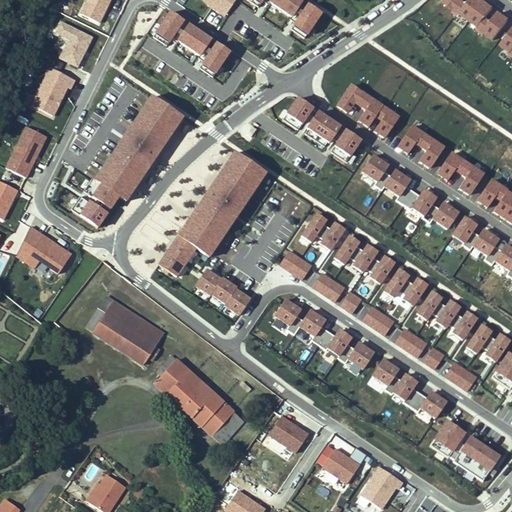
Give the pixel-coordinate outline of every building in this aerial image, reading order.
[(87,0),(80,15),(98,24),(110,0),(87,0)] [(224,17),(236,0),(202,0),(220,12),(219,13),(224,17)] [(245,0),(258,8),(263,0),(245,0)] [(292,20),(303,3),(297,0),(271,0),(269,4),(292,20)] [(459,0),(445,0),(443,3),(494,40),(510,18),(497,9),(490,19),(486,17),(493,8),(482,0),(469,0),(466,5),(460,0),(459,0)] [(295,15),(300,19),(308,7),(302,4),(295,15)] [(305,41),(322,16),(308,7),(300,19),(291,32),(305,41)] [(182,23),(168,13),(152,38),(165,47),(177,29),(182,23)] [(54,48),(59,51),(56,57),(77,67),(92,36),(59,20),(52,33),(59,37),(54,48)] [(183,33),(187,27),(182,23),(177,29),(183,33)] [(210,42),(210,41),(187,26),(187,27),(183,33),(176,42),(199,58),(202,53),(210,42)] [(511,28),(500,45),(511,53),(511,28)] [(202,53),(208,57),(215,46),(210,42),(202,53)] [(199,70),(212,79),(229,54),(215,45),(215,46),(208,57),(199,70)] [(53,70),(49,78),(46,77),(31,108),(52,118),(57,107),(55,106),(57,103),(58,104),(66,88),(69,90),(74,80),(53,70)] [(400,116),(349,84),(336,104),(346,111),(353,101),(364,108),(357,120),(368,127),(374,116),(379,119),(371,131),(384,140),(400,116)] [(146,95),(141,103),(144,105),(149,97),(146,95)] [(178,116),(149,97),(144,105),(141,103),(131,117),(135,119),(129,128),(125,125),(110,148),(114,150),(108,159),(104,157),(95,171),(99,173),(93,181),(118,198),(121,200),(127,192),(130,195),(150,165),(160,150),(157,148),(163,139),(167,141),(176,127),(172,124),(178,116)] [(298,132),(313,111),(296,100),(282,121),(298,132)] [(317,114),(312,111),(308,117),(313,120),(317,114)] [(327,144),(329,145),(332,141),(339,130),(340,129),(317,114),(313,120),(306,130),(308,131),(327,144)] [(172,124),(176,127),(182,119),(178,116),(172,124)] [(135,119),(131,117),(125,125),(129,128),(135,119)] [(444,147),(410,125),(395,147),(407,155),(414,144),(425,151),(418,162),(429,169),(444,147)] [(5,169),(25,179),(35,159),(33,158),(35,154),(37,155),(46,137),(25,127),(5,169)] [(251,127),(246,135),(250,138),(256,130),(251,127)] [(345,133),(339,130),(332,141),(334,143),(337,139),(340,141),(345,133)] [(308,131),(305,136),(324,149),(327,144),(308,131)] [(361,143),(345,133),(340,141),(331,154),(346,165),(361,143)] [(157,148),(160,150),(167,141),(163,139),(157,148)] [(114,150),(110,148),(104,157),(108,159),(114,150)] [(484,174),(450,151),(435,174),(446,182),(454,171),(464,178),(457,188),(469,196),(484,174)] [(237,156),(233,154),(228,162),(232,164),(237,156)] [(262,173),(237,156),(232,164),(228,162),(219,176),(222,178),(217,187),(213,184),(182,230),(186,232),(181,240),(205,257),(211,249),(214,251),(223,239),(219,236),(225,227),(229,229),(239,215),(245,206),(241,203),(247,195),(251,197),(260,183),(256,181),(262,173)] [(381,192),(384,188),(383,188),(390,178),(390,177),(383,173),(387,167),(372,156),(361,173),(375,183),(373,187),(381,192)] [(99,173),(95,171),(89,179),(93,181),(99,173)] [(383,188),(384,188),(397,198),(395,202),(402,207),(412,192),(405,188),(409,181),(394,171),(390,177),(390,178),(383,188)] [(266,175),(262,173),(256,181),(260,183),(266,175)] [(222,178),(219,176),(213,184),(217,187),(222,178)] [(109,211),(118,198),(89,179),(87,177),(78,190),(105,208),(109,211)] [(511,192),(489,178),(475,199),(486,206),(492,196),(500,201),(492,212),(511,225),(511,224),(511,192)] [(0,219),(2,221),(17,191),(0,182),(0,219)] [(412,192),(402,207),(410,212),(411,210),(422,218),(431,205),(435,199),(423,191),(419,197),(412,192)] [(121,200),(125,203),(130,195),(127,192),(121,200)] [(65,209),(96,230),(105,216),(101,213),(74,195),(65,209)] [(245,206),(251,197),(247,195),(241,203),(245,206)] [(438,210),(431,205),(422,218),(421,220),(429,225),(432,221),(446,231),(458,214),(443,204),(438,210)] [(101,213),(105,216),(109,211),(105,208),(101,213)] [(300,237),(310,244),(315,237),(315,236),(322,225),(323,226),(325,222),(315,215),(300,237)] [(476,226),(464,218),(451,237),(463,245),(461,247),(469,252),(472,248),(472,247),(478,237),(471,232),(476,226)] [(319,246),(329,252),(343,231),(334,224),(329,231),(322,226),(323,226),(322,225),(315,236),(315,237),(322,242),(319,246)] [(225,227),(219,236),(223,239),(229,229),(225,227)] [(30,228),(16,257),(35,270),(40,262),(58,275),(71,256),(30,228)] [(182,230),(177,237),(181,240),(186,232),(182,230)] [(472,247),(472,248),(486,258),(483,262),(491,267),(494,263),(500,252),(501,252),(493,247),(498,241),(482,231),(478,237),(472,247)] [(343,266),(348,259),(355,247),(355,248),(358,244),(348,237),(333,259),(343,266)] [(173,244),(168,252),(186,264),(196,250),(181,240),(180,240),(176,246),(173,244)] [(500,252),(494,263),(508,272),(506,276),(511,279),(511,250),(505,246),(501,252),(500,252)] [(362,274),(365,270),(372,259),(376,253),(366,247),(362,253),(355,248),(355,247),(348,259),(355,263),(352,267),(362,274)] [(211,249),(205,257),(209,259),(214,251),(211,249)] [(186,264),(168,252),(163,259),(166,261),(161,268),(177,278),(186,264)] [(289,253),(279,267),(283,269),(292,255),(289,253)] [(283,269),(297,278),(306,264),(292,255),(283,269)] [(372,259),(365,270),(372,275),(369,279),(379,285),(393,265),(383,258),(379,264),(372,259)] [(306,264),(297,278),(300,281),(310,267),(306,264)] [(405,281),(408,277),(398,270),(383,292),(393,299),(398,291),(405,281)] [(210,296),(220,281),(206,271),(195,287),(210,297),(211,296),(210,296)] [(321,275),(312,288),(315,291),(325,277),(321,275)] [(315,291),(323,296),(332,282),(325,277),(315,291)] [(210,296),(211,296),(224,305),(225,305),(234,291),(235,291),(236,289),(221,279),(220,281),(210,296)] [(405,281),(398,291),(405,296),(402,300),(412,307),(426,287),(416,280),(412,286),(405,281)] [(332,282),(323,296),(330,301),(340,287),(332,282)] [(340,287),(330,301),(334,303),(343,289),(340,287)] [(234,291),(225,305),(224,305),(223,306),(238,316),(249,300),(235,291),(234,291)] [(357,299),(349,293),(340,307),(348,313),(357,299)] [(417,314),(426,321),(431,313),(438,303),(441,299),(431,293),(417,314)] [(105,297),(98,309),(105,314),(112,302),(105,297)] [(360,301),(357,299),(348,313),(351,315),(360,301)] [(303,322),(302,322),(296,317),(300,311),(285,301),(274,317),(288,327),(286,331),(293,336),(300,326),(303,322)] [(112,302),(105,314),(114,320),(122,308),(112,302)] [(445,329),(448,325),(455,315),(459,309),(449,302),(445,308),(438,303),(431,313),(437,318),(435,322),(445,329)] [(114,320),(101,339),(143,366),(148,358),(155,348),(164,335),(122,308),(114,320)] [(374,310),(371,308),(362,322),(365,324),(374,310)] [(98,309),(85,329),(92,333),(105,314),(98,309)] [(382,316),(374,310),(365,324),(373,329),(382,316)] [(318,346),(327,333),(320,328),(324,322),(309,312),(302,322),(303,322),(300,326),(314,336),(311,341),(318,346)] [(92,333),(101,339),(114,320),(105,314),(92,333)] [(462,320),(455,315),(448,325),(455,329),(452,333),(462,340),(476,320),(466,314),(462,320)] [(390,321),(382,316),(373,329),(380,334),(390,321)] [(393,323),(390,321),(380,334),(384,337),(393,323)] [(488,337),(490,333),(480,326),(466,347),(476,354),(480,348),(487,337),(488,337)] [(407,332),(404,330),(394,344),(398,346),(407,332)] [(327,333),(318,346),(326,351),(327,350),(338,357),(346,345),(350,339),(339,331),(334,338),(327,333)] [(415,338),(407,332),(398,346),(405,351),(415,338)] [(487,337),(480,348),(487,353),(484,356),(494,363),(509,342),(499,336),(495,341),(488,337),(487,337)] [(422,343),(415,338),(405,351),(413,357),(422,343)] [(426,345),(422,343),(413,357),(416,359),(426,345)] [(353,350),(346,345),(338,357),(337,359),(345,364),(347,361),(362,371),(373,355),(358,344),(353,350)] [(155,348),(148,358),(153,361),(159,351),(155,348)] [(439,354),(432,349),(422,363),(430,368),(439,354)] [(511,355),(508,353),(491,378),(509,390),(511,385),(511,355)] [(443,356),(439,354),(430,368),(433,370),(443,356)] [(232,434),(223,426),(234,414),(234,413),(170,356),(162,365),(167,369),(154,384),(222,446),(232,434)] [(392,394),(400,382),(393,377),(397,371),(381,360),(370,377),(385,387),(382,391),(391,396),(392,395),(392,394)] [(457,366),(453,364),(444,378),(447,380),(457,366)] [(464,371),(457,366),(447,380),(455,385),(464,371)] [(472,376),(464,371),(455,385),(463,390),(472,376)] [(401,404),(409,409),(419,395),(412,390),(416,383),(404,376),(400,382),(392,394),(392,395),(402,402),(401,404)] [(475,378),(472,376),(463,390),(466,392),(475,378)] [(419,410),(434,420),(445,403),(430,393),(426,399),(419,395),(409,409),(417,414),(419,410)] [(234,414),(223,426),(232,434),(243,422),(234,414)] [(307,436),(280,417),(267,436),(294,455),(307,436)] [(445,423),(428,448),(447,460),(448,459),(453,463),(452,464),(481,483),(498,458),(469,438),(457,455),(452,452),(463,435),(445,423)] [(321,468),(346,485),(366,456),(354,448),(347,459),(333,450),(321,468)] [(397,490),(402,484),(379,468),(360,496),(381,510),(395,489),(397,490)] [(93,496),(91,494),(85,501),(101,511),(108,511),(125,488),(106,476),(101,484),(93,496)] [(98,482),(91,494),(93,496),(101,484),(98,482)] [(138,499),(144,491),(139,487),(133,495),(138,499)] [(236,489),(221,511),(222,511),(262,511),(265,508),(236,489)] [(0,511),(17,511),(18,510),(5,501),(0,507),(0,511)]
